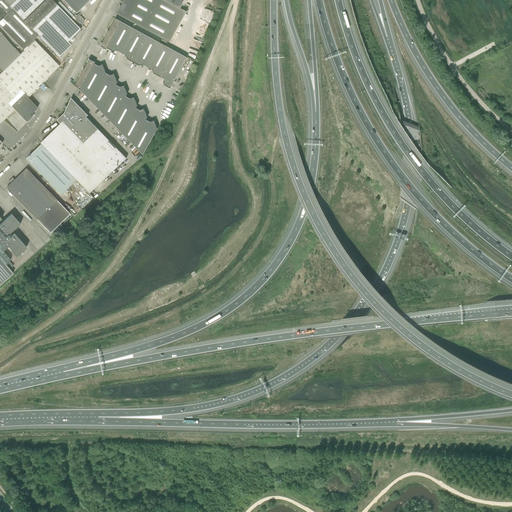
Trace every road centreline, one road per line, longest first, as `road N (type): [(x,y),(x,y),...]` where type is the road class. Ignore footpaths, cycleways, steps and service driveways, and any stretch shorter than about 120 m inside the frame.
road 1 (motorway): [(97,417),(238,397),(297,368),(357,313),(394,250),(412,166),(387,37)]
road 2 (trunk): [(274,0),(279,110),(322,232),(396,324),(460,370),(511,394)]
road 3 (motorway): [(511,313),(326,330),(63,375)]
road 4 (track): [(236,0),(118,255),(56,317),(0,352)]
road 5 (motorway): [(315,112),(300,220),(252,291),(204,324),(63,375)]
road 6 (motorway): [(319,0),(357,108),(401,177),(462,242),(511,279)]
road 7 (motorway): [(511,256),(444,199),(403,146),(371,95),(337,0)]
road 8 (motorway): [(97,417),(397,422)]
road 9 (trunk): [(511,169),(444,100),(390,0)]
road 10 (unclassified): [(0,170),(38,129),(108,0)]
road 11 (track): [(511,504),(470,499),(412,473),(363,511)]
road 12 (unclassified): [(511,132),(461,80),(416,0)]
